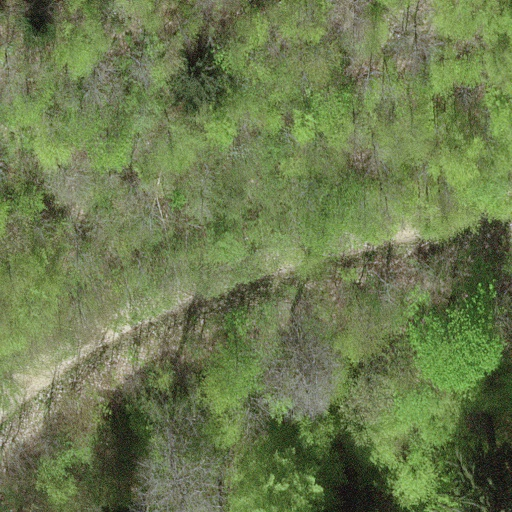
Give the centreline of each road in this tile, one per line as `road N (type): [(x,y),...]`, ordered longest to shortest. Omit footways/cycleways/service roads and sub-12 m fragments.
road 1 (track): [(511,198),(306,250),(107,327),(0,399)]
road 2 (track): [(511,486),(376,511)]
